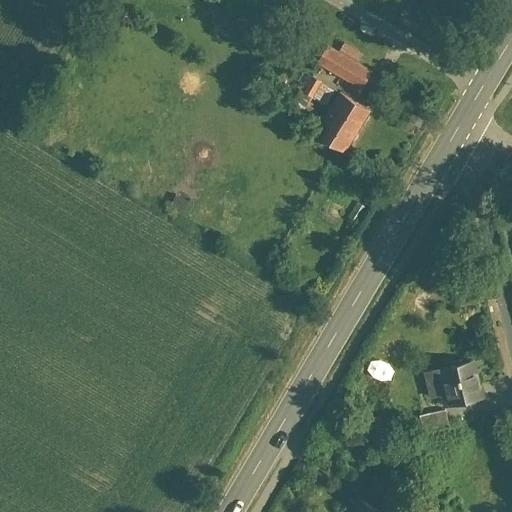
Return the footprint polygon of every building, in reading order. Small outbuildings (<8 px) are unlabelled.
[(333,43),(319,64),(364,94),(378,72),(333,43)] [(311,130),(336,146),(364,103),(338,87),(311,130)] [(462,284),(467,306),(483,302),(478,280),(462,284)] [(481,361),(425,372),(433,413),(490,401),(481,361)] [(423,418),(427,437),(454,431),(451,412),(423,418)] [(378,511),(363,502),(356,511),(378,511)]
